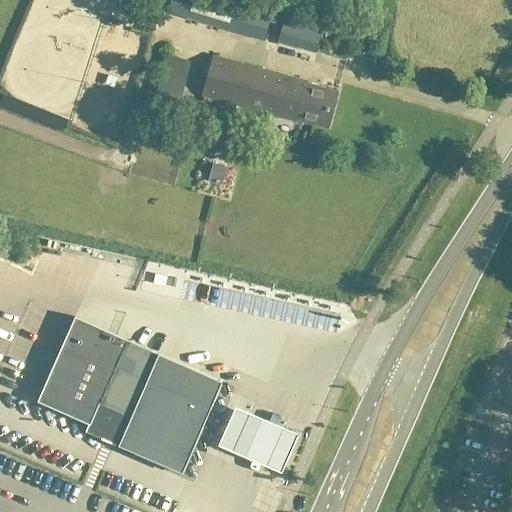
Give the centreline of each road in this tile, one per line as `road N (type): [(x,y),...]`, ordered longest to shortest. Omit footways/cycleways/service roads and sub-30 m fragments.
road 1 (primary): [(511,162),(384,370),(323,511)]
road 2 (primary): [(368,511),(511,202)]
